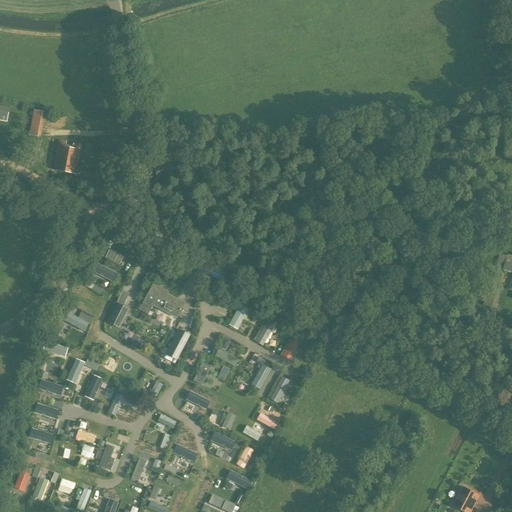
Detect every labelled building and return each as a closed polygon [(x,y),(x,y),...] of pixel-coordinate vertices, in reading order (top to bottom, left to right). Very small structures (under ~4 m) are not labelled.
[(0,120),(7,122),(9,113),(5,112),(6,107),(0,105),(0,120)] [(43,113),(34,111),(31,123),(41,125),(43,113)] [(75,174),(81,145),(58,141),(53,170),(75,174)] [(25,152),(38,154),(39,148),(26,145),(25,152)] [(110,165),(116,152),(104,146),(98,159),(110,165)] [(101,256),(120,265),(125,256),(105,246),(101,256)] [(88,279),(108,289),(117,272),(97,262),(88,279)] [(176,318),(181,308),(175,304),(177,300),(167,295),(168,293),(153,285),(143,303),(151,307),(152,305),(176,318)] [(501,290),(491,286),(488,292),(499,296),(501,290)] [(122,305),(128,294),(123,292),(117,302),(122,305)] [(119,328),(129,309),(117,303),(107,322),(119,328)] [(240,329),(248,310),(237,306),(230,325),(240,329)] [(68,313),(90,320),(92,314),(70,307),(68,313)] [(67,311),(62,319),(84,332),(89,324),(67,311)] [(186,320),(192,323),(195,316),(190,313),(186,320)] [(265,346),(275,324),(266,320),(256,341),(265,346)] [(177,361),(190,335),(179,329),(165,356),(177,361)] [(134,334),(129,345),(135,348),(140,337),(134,334)] [(226,350),(231,340),(223,335),(218,345),(226,350)] [(293,338),(285,353),(292,356),(299,342),(293,338)] [(48,342),(45,351),(65,357),(68,347),(48,342)] [(218,349),(215,356),(236,366),(239,358),(218,349)] [(76,358),(67,380),(76,384),(85,362),(76,358)] [(202,361),(193,382),(219,393),(230,368),(214,361),(212,366),(202,361)] [(262,364),(251,385),(260,389),(271,369),(262,364)] [(94,400),(103,378),(94,374),(85,396),(94,400)] [(50,375),(48,380),(63,385),(65,380),(50,375)] [(278,403),(291,381),(282,376),(269,398),(278,403)] [(60,395),(63,386),(41,379),(38,389),(60,395)] [(154,399),(164,385),(157,380),(148,394),(154,399)] [(181,397),(176,408),(202,421),(212,401),(189,390),(185,399),(181,397)] [(105,407),(112,410),(119,396),(113,392),(105,407)] [(32,418),(54,425),(59,410),(37,402),(32,418)] [(282,414),(271,409),(272,405),(264,402),(260,413),(280,421),(282,414)] [(228,412),(221,426),(230,429),(236,416),(228,412)] [(259,413),(256,419),(275,429),(279,422),(259,413)] [(157,422),(175,429),(178,421),(160,414),(157,422)] [(246,425),(242,432),(259,441),(263,434),(246,425)] [(30,429),(29,439),(52,442),(53,432),(30,429)] [(94,444),(97,436),(78,429),(76,437),(94,444)] [(214,431),(210,440),(231,450),(235,441),(214,431)] [(166,450),(171,435),(165,433),(160,447),(166,450)] [(111,435),(107,443),(115,447),(118,438),(111,435)] [(84,444),(81,455),(92,458),(95,447),(84,444)] [(194,464),(198,451),(175,444),(172,457),(169,456),(166,464),(178,467),(176,475),(189,479),(191,471),(184,469),(187,462),(194,464)] [(110,468),(112,446),(105,445),(105,451),(98,450),(97,458),(100,458),(100,466),(110,468)] [(58,456),(68,459),(71,449),(61,446),(58,456)] [(221,446),(217,455),(229,460),(233,451),(221,446)] [(244,468),(255,451),(246,446),(236,463),(244,468)] [(131,479),(140,481),(146,459),(137,457),(131,479)] [(164,469),(175,473),(177,468),(165,464),(164,469)] [(22,465),(14,488),(24,491),(32,468),(22,465)] [(38,477),(42,467),(35,465),(32,475),(38,477)] [(225,478),(248,489),(253,480),(230,469),(225,478)] [(40,477),(33,496),(42,499),(49,480),(40,477)] [(60,479),(59,492),(73,493),(74,481),(60,479)] [(150,496),(156,498),(160,487),(154,485),(150,496)] [(468,511),(471,511),(481,495),(460,485),(450,504),(468,511)] [(79,501),(76,509),(85,511),(92,492),(80,487),(76,500),(79,501)] [(219,498),(216,505),(231,511),(233,511),(237,505),(219,498)] [(152,500),(148,508),(158,511),(166,511),(169,508),(152,500)]
